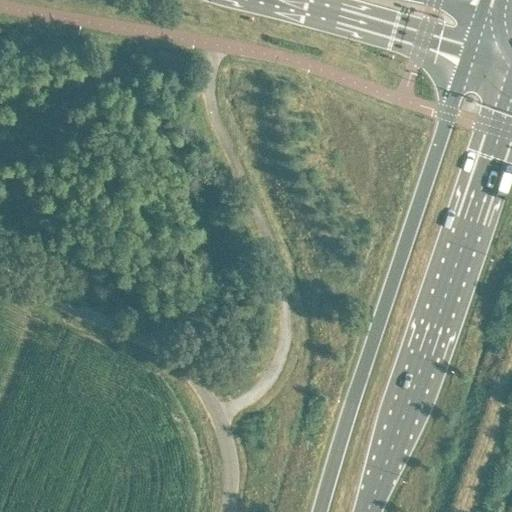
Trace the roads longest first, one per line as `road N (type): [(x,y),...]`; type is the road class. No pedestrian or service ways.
road 1 (secondary): [(474,51),(318,511)]
road 2 (secondary): [(367,511),(511,94)]
road 3 (unclassified): [(227,511),(227,445),(181,363),(0,269)]
road 4 (tertiary): [(290,0),(474,51)]
